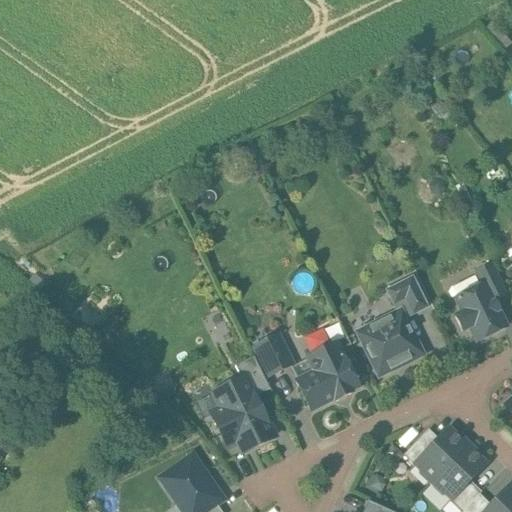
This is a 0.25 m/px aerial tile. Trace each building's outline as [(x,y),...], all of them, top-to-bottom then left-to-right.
[(508,294),(492,264),(474,273),(481,286),(485,284),(494,302),(508,294)] [(397,285),(413,315),(428,308),(413,277),(397,285)] [(470,328),(477,341),(506,327),(494,302),(485,284),(481,286),(456,298),(463,313),(454,317),(462,332),(470,328)] [(357,333),(379,376),(422,355),(404,320),(413,315),(397,285),(385,291),(397,314),(357,333)] [(314,350),(334,342),(329,329),(309,337),(314,350)] [(253,348),(268,378),(281,371),(271,350),(282,344),(278,335),(253,348)] [(297,382),(311,410),(334,399),(335,401),(350,393),(349,391),(357,388),(335,345),(307,359),(315,374),(297,382)] [(273,438),(244,380),(215,394),(222,410),(212,415),(226,445),(237,440),(244,453),(273,438)] [(437,440),(415,463),(433,481),(466,447),(448,429),(437,440)] [(415,463),(437,440),(428,430),(403,455),(413,465),(415,463)] [(485,466),(466,447),(433,481),(452,499),(470,481),(485,466)] [(193,453),(155,479),(178,511),(221,511),(218,507),(226,501),(193,453)] [(481,492),(470,481),(452,499),(450,501),(461,511),(479,494),(481,492)] [(491,506),(485,511),(511,511),(511,488),(510,486),(491,506)] [(485,511),(491,506),(479,494),(461,511),(485,511)] [(390,511),(367,502),(362,511),(390,511)]
